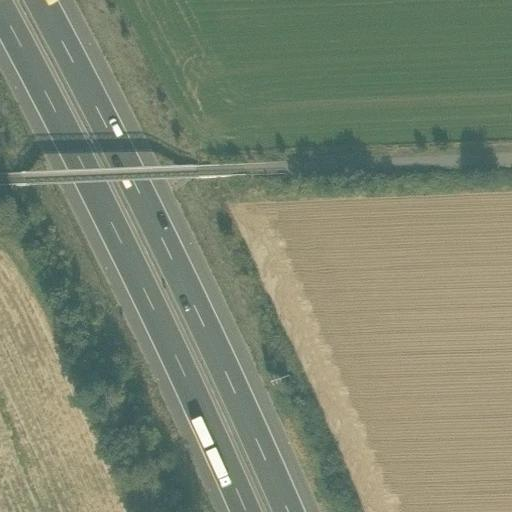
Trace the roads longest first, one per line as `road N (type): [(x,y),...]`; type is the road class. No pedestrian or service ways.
road 1 (motorway): [(288,511),(38,0)]
road 2 (motorway): [(0,10),(247,511)]
